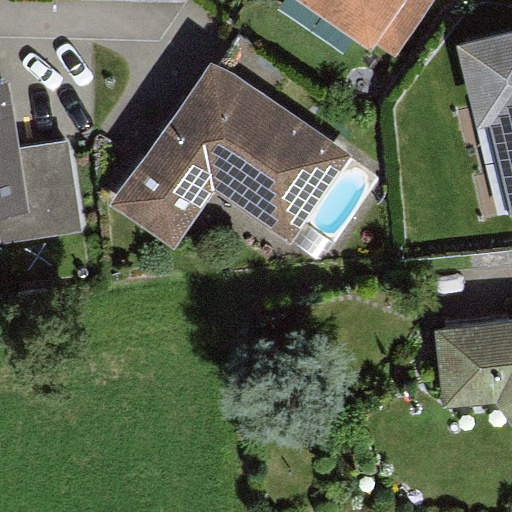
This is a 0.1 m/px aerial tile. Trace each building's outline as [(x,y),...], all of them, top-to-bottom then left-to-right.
[(315,0),(396,55),(434,0),(315,0)] [(511,17),(458,30),(479,115),(491,112),(511,197),(511,17)] [(213,50),(110,198),(175,242),(215,185),(292,238),(355,148),(213,50)] [(11,67),(0,69),(0,227),(1,236),(84,224),(71,132),(22,140),(11,67)] [(498,396),(511,415),(511,310),(437,318),(445,401),(498,396)]
